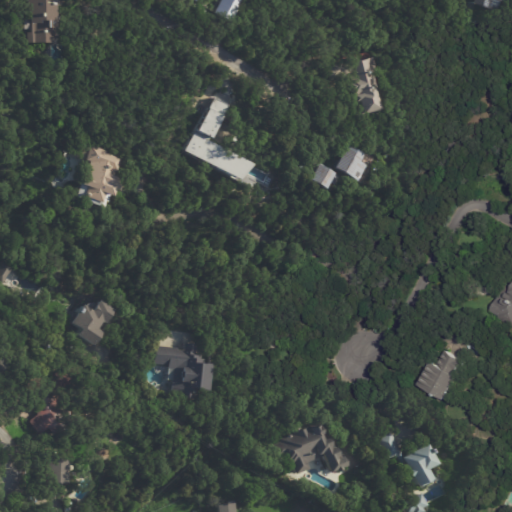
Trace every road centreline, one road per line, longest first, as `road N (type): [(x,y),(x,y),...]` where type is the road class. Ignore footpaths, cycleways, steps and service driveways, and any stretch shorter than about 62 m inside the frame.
road 1 (residential): [(134,0),(372,143)]
road 2 (residential): [(511,220),(479,205),(461,210),(376,345),(352,356)]
